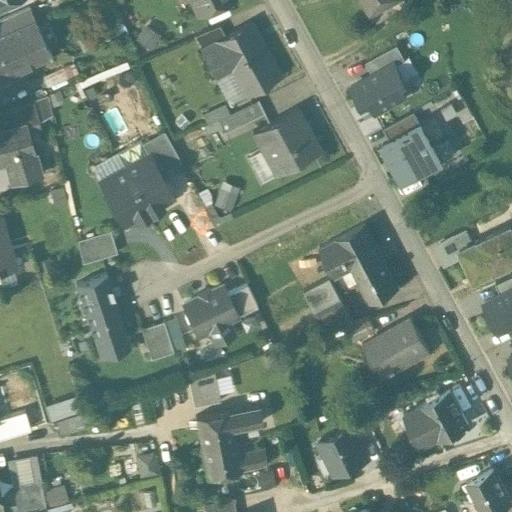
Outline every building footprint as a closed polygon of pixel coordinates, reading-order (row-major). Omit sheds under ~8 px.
[(192,0),(198,12),(223,0),(192,0)] [(392,0),(363,0),(370,12),(392,0)] [(29,6),(0,18),(0,46),(11,71),(50,53),(29,6)] [(279,73),(250,21),(225,34),(202,47),(201,48),(211,66),(227,58),(245,92),(279,73)] [(219,24),(194,34),(202,47),(225,34),(219,24)] [(0,46),(0,75),(11,71),(0,46)] [(395,61),(351,85),(361,103),(368,99),(375,111),(406,94),(400,82),(405,80),(395,61)] [(45,95),(34,99),(39,119),(51,114),(47,93),(45,94),(45,95)] [(257,98),(218,117),(224,131),(264,112),(257,98)] [(34,99),(9,109),(14,125),(26,122),(27,123),(39,119),(34,99)] [(297,106),(253,130),(276,172),(320,148),(297,106)] [(14,125),(0,129),(0,160),(5,159),(12,181),(41,173),(27,123),(26,122),(14,125)] [(444,159),(435,143),(433,144),(421,122),(399,134),(383,143),(396,168),(402,165),(408,176),(421,169),(422,171),(444,159)] [(181,160),(164,129),(141,141),(147,152),(148,151),(160,172),(181,160)] [(160,172),(148,151),(147,152),(124,165),(150,212),(162,205),(161,203),(173,196),(160,172)] [(150,212),(124,165),(99,178),(124,223),(136,217),(137,218),(150,212)] [(221,180),(216,202),(232,205),(236,182),(221,180)] [(0,213),(0,266),(13,263),(13,265),(15,265),(0,213)] [(398,285),(366,222),(320,246),(334,274),(352,265),(370,300),(398,285)] [(511,227),(510,224),(459,247),(474,278),(511,261),(511,260),(511,227)] [(110,228),(77,237),(82,260),(117,250),(110,228)] [(106,271),(76,281),(80,293),(76,294),(82,311),(85,310),(96,342),(126,332),(106,271)] [(354,322),(330,276),(305,289),(325,331),(344,324),(345,325),(354,322)] [(246,282),(227,292),(237,313),(257,304),(246,282)] [(223,283),(183,302),(199,334),(209,329),(213,338),(232,329),(227,320),(238,315),(237,313),(227,292),(223,283)] [(511,287),(490,297),(494,306),(488,309),(498,330),(511,323),(511,286),(511,287)] [(412,315),(363,342),(372,359),(381,354),(390,370),(391,372),(397,369),(395,367),(430,348),(412,315)] [(354,322),(345,325),(353,339),(375,327),(369,316),(354,322)] [(163,319),(141,326),(151,357),(173,350),(170,338),(163,319)] [(181,335),(170,338),(173,350),(185,346),(181,335)] [(213,370),(189,378),(193,404),(219,399),(213,370)] [(256,375),(249,377),(251,386),(259,384),(256,375)] [(450,387),(403,411),(421,445),(438,436),(438,438),(468,422),(450,387)] [(398,392),(380,397),(385,408),(402,401),(398,392)] [(380,397),(365,404),(370,415),(385,408),(380,397)] [(229,408),(195,415),(201,445),(234,439),(232,425),(260,420),(257,404),(229,409),(229,408)] [(83,412),(56,420),(60,432),(87,425),(83,412)] [(352,423),(319,439),(335,472),(368,456),(352,423)] [(234,439),(201,445),(207,475),(240,469),(240,468),(268,462),(265,446),(237,451),(234,439)] [(155,447),(135,451),(140,472),(160,468),(155,447)] [(274,466),(260,468),(262,484),(276,482),(274,466)] [(494,466),(467,481),(483,511),(490,511),(511,501),(494,466)] [(40,478),(26,480),(32,510),(41,507),(45,506),(40,478)] [(26,480),(12,483),(17,511),(24,511),(32,510),(26,480)] [(44,485),(48,501),(59,499),(61,506),(71,503),(65,480),(44,485)] [(237,511),(234,495),(205,501),(206,511),(237,511)]
